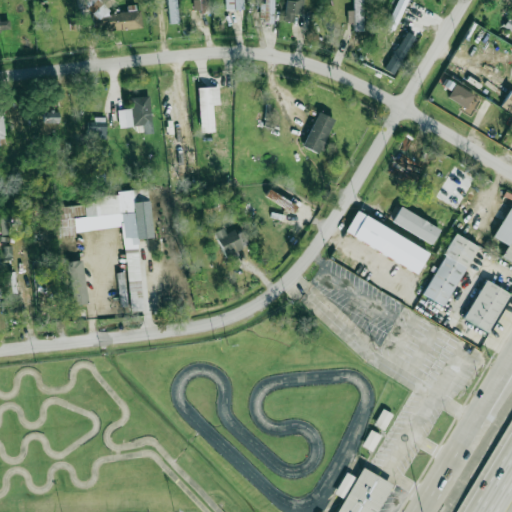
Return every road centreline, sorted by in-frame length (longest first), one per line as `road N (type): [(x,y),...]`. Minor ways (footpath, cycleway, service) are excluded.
road 1 (residential): [(0,350),(243,314),(286,289),(332,234),(466,0)]
road 2 (residential): [(0,76),(200,54),(297,60),(403,105),(511,172)]
road 3 (primary): [(511,359),(450,468)]
